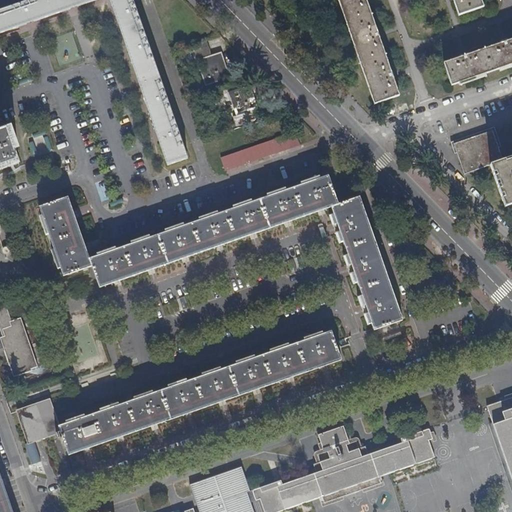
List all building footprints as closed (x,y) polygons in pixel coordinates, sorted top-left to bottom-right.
[(0,32),(48,17),(97,0),(27,0),(18,3),(0,9),(0,32)] [(183,161),(129,0),(105,0),(108,8),(111,7),(131,66),(129,67),(137,93),(140,92),(160,151),(157,152),(162,168),(183,161)] [(374,0),(346,0),(382,99),(407,90),(374,0)] [(459,0),(464,11),(491,3),(489,0),(459,0)] [(206,45),(203,39),(189,43),(191,50),(206,45)] [(511,39),(451,61),(458,83),(511,63),(511,39)] [(217,51),(195,59),(203,81),(200,82),(202,87),(214,83),(213,79),(225,74),(217,51)] [(246,81),(223,90),(232,113),(228,114),(231,123),(245,118),(243,110),(255,106),(246,81)] [(72,91),(76,101),(87,98),(83,88),(72,91)] [(511,122),(511,115),(490,125),(442,142),(448,164),(459,160),(457,154),(454,155),(451,146),(492,132),(511,122)] [(0,168),(18,163),(7,129),(0,131),(0,168)] [(294,142),(290,130),(215,156),(219,168),(294,142)] [(506,156),(511,154),(511,151),(496,152),(499,151),(492,132),(451,146),(454,155),(457,154),(459,160),(465,175),(506,156)] [(88,267),(95,290),(328,209),(371,332),(400,322),(383,274),(356,199),(334,206),(325,179),(273,197),(210,219),(140,244),(86,263),(64,199),(35,209),(59,277),(88,267)] [(1,305),(0,304),(0,350),(10,379),(29,373),(28,371),(34,368),(17,319),(7,323),(1,305)] [(78,372),(104,362),(89,324),(74,330),(78,338),(66,343),(78,372)] [(58,438),(64,456),(338,362),(328,333),(54,427),(45,402),(14,412),(24,442),(52,433),(54,440),(58,438)] [(511,398),(485,408),(511,490),(511,398)] [(336,413),(337,417),(356,411),(355,407),(336,413)] [(251,511),(245,495),(248,494),(251,503),(255,502),(258,511),(283,511),(318,500),(320,507),(357,494),(378,487),(375,480),(432,460),(426,444),(431,442),(427,432),(398,442),(399,446),(366,458),(363,450),(357,452),(343,457),(340,450),(347,447),(341,432),(315,441),(321,456),(328,454),(330,461),(316,466),(309,468),(312,476),(278,488),(277,483),(249,493),(240,469),(188,486),(196,511),(251,511)] [(32,465),(41,462),(34,443),(25,446),(32,465)] [(340,450),(343,457),(357,452),(354,445),(347,447),(340,450)] [(314,458),(316,466),(330,461),(328,454),(321,456),(314,458)] [(0,511),(8,511),(8,509),(0,487),(0,511)]
